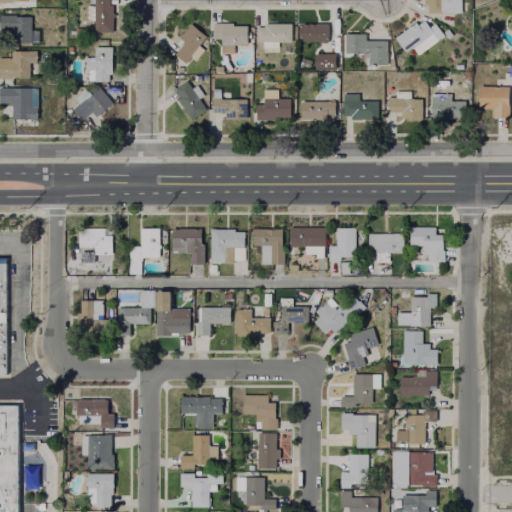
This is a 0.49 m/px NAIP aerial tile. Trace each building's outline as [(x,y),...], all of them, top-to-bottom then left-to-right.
[(111,3),(111,29),(95,29),(95,18),(86,18),(86,3),(93,3),(93,0),(108,0),(108,3),(111,3)] [(458,0),(458,10),(428,10),(428,3),(423,3),(423,0),(458,0)] [(0,13),(30,13),(30,40),(10,40),(10,26),(0,26),(0,13)] [(423,18),(428,25),(433,21),(443,34),(412,58),(395,35),(415,20),(417,22),(423,18)] [(202,48),(194,57),(191,54),(184,61),(173,51),(182,42),(183,39),(178,35),(191,20),(206,33),(197,43),(202,48)] [(245,23),(245,42),(232,42),(232,49),(220,49),(220,35),(212,35),(212,20),(231,20),(231,23),(245,23)] [(290,21),(290,40),(277,39),(277,46),(262,46),(262,39),(255,39),(256,24),(263,24),(263,21),(290,21)] [(328,21),(328,24),(334,24),(335,48),(320,48),(320,38),(301,38),(301,21),(328,21)] [(386,39),(386,62),(367,62),(367,50),(345,50),(345,31),(364,32),(364,39),(386,39)] [(111,45),(110,71),(108,71),(108,79),(87,79),(87,70),(83,70),(83,55),(93,55),(93,45),(111,45)] [(34,49),(34,61),(29,61),(29,76),(0,75),(0,55),(10,55),(10,49),(34,49)] [(312,63),(308,67),(298,57),(301,53),(312,63)] [(334,54),(314,54),(314,71),(335,71),(334,54)] [(186,77),(191,86),(195,83),(202,94),(199,96),(205,107),(190,117),(176,94),(172,86),(186,77)] [(509,84),(509,114),(492,114),(492,106),(479,105),(479,84),(509,84)] [(97,86),(110,101),(94,114),(90,109),(80,117),(72,108),(79,102),(74,96),(85,86),(90,92),(97,86)] [(244,97),(244,116),(224,116),(224,110),(212,110),(212,86),(225,86),(225,97),(244,97)] [(35,105),(35,117),(11,117),(11,100),(0,100),(0,87),(29,88),(29,105),(35,105)] [(409,89),(409,97),(421,97),(421,116),(386,116),(387,95),(395,95),(395,89),(409,89)] [(377,98),(377,116),(362,116),(362,119),(352,119),(352,114),(342,114),(342,100),(340,100),(340,91),(358,91),(358,98),(377,98)] [(465,99),(464,116),(431,115),(431,92),(450,92),(450,99),(465,99)] [(288,96),(288,118),(255,117),(255,102),(263,102),(263,96),(288,96)] [(332,99),(332,119),(300,119),(300,99),(332,99)] [(324,226),(324,247),(322,247),(322,253),(303,253),(303,244),(289,244),(289,225),(324,226)] [(444,233),(443,260),(426,259),(426,253),(421,253),(421,245),(419,245),(419,252),(412,252),(412,244),(409,244),(409,225),(435,225),(435,232),(444,233)] [(110,233),(110,253),(92,253),(92,245),(77,245),(77,226),(103,227),(103,233),(110,233)] [(139,273),(127,273),(128,244),(139,244),(139,226),(158,226),(158,256),(139,257),(139,273)] [(354,226),(354,254),(340,254),(340,259),(327,259),(328,244),(335,244),(335,226),(354,226)] [(202,240),(202,261),(189,261),(189,249),(170,249),(170,227),(200,227),(200,240),(202,240)] [(243,230),(243,244),(231,244),(231,262),(223,261),(223,259),(214,259),(214,253),(210,253),(210,227),(224,227),(224,230),(243,230)] [(281,227),(281,262),(261,262),(261,242),(252,242),(252,227),(281,227)] [(403,232),(403,251),(388,251),(388,261),(368,261),(368,232),(403,232)] [(243,249),(233,249),(233,261),(244,261),(243,249)] [(364,273),(340,273),(340,259),(364,261),(364,273)] [(168,291),(168,308),(156,310),(155,290),(168,291)] [(436,291),(436,306),(432,306),(432,323),(396,322),(396,310),(409,310),(409,295),(427,295),(427,291),(436,291)] [(308,304),(308,320),(287,320),(287,332),(273,332),(273,319),(278,319),(279,296),(290,296),(290,304),(308,304)] [(348,323),(335,334),(330,327),(324,332),(314,320),(321,314),(315,307),(330,296),(339,306),(336,308),(348,323)] [(101,299),(101,331),(75,331),(75,311),(79,311),(79,299),(101,299)] [(148,306),(148,321),(129,321),(129,333),(116,332),(116,306),(148,306)] [(229,306),(229,322),(208,321),(208,333),(198,333),(198,306),(229,306)] [(249,316),(262,316),(262,311),(268,311),(268,331),(235,330),(235,307),(250,307),(249,316)] [(188,318),(187,333),(169,332),(169,335),(156,335),(156,310),(170,310),(169,318),(188,318)] [(369,363),(349,369),(345,358),(342,341),(349,339),(347,332),(372,325),(377,344),(365,347),(369,363)] [(436,347),(435,361),(397,361),(397,352),(401,352),(402,329),(421,329),(421,341),(428,341),(428,347),(436,347)] [(436,370),(436,384),(434,384),(434,387),(427,387),(427,394),(399,393),(399,375),(415,375),(415,370),(436,370)] [(382,387),(382,408),(354,408),(354,406),(341,405),(341,394),(351,394),(351,373),(379,373),(379,387),(382,387)] [(273,400),(273,427),(254,427),(254,412),(241,411),(242,392),(266,393),(266,400),(273,400)] [(220,396),(220,412),(211,412),(211,427),(194,427),(195,410),(179,410),(179,394),(209,394),(220,396)] [(106,397),(107,412),(112,412),(111,425),(99,425),(99,421),(77,422),(77,413),(75,413),(74,398),(106,397)] [(0,511),(0,406),(17,406),(17,511),(0,511)] [(435,409),(435,419),(424,419),(424,441),(419,441),(419,446),(404,446),(404,439),(394,439),(394,428),(404,428),(404,413),(421,413),(421,408),(435,409)] [(380,413),(380,423),(374,423),(374,446),(354,446),(355,433),(347,433),(347,428),(340,428),(340,411),(350,411),(380,413)] [(109,434),(109,467),(86,466),(87,433),(109,434)] [(215,444),(215,458),(207,458),(207,462),(193,462),(193,466),(179,466),(179,453),(190,453),(191,433),(207,433),(207,444),(215,444)] [(276,434),(276,469),(257,469),(257,463),(246,463),(246,450),(257,450),(257,434),(276,434)] [(30,441),(30,449),(20,449),(20,441),(30,441)] [(394,451),(432,452),(432,475),(436,475),(436,489),(394,489),(394,451)] [(371,456),(371,465),(366,465),(366,481),(349,481),(349,486),(339,486),(340,470),(347,470),(348,453),(366,453),(366,456),(371,456)] [(37,488),(22,489),(21,464),(36,463),(37,488)] [(221,472),(221,482),(208,482),(207,505),(191,505),(191,485),(179,485),(179,472),(192,472),(192,476),(206,476),(206,472),(221,472)] [(112,473),(112,492),(109,492),(109,506),(95,506),(95,498),(86,498),(87,473),(112,473)] [(275,496),(275,507),(261,507),(261,503),(244,503),(244,487),(234,487),(234,475),(264,475),(264,496),(275,496)] [(436,490),(436,506),(428,506),(428,511),(430,511),(392,511),(392,508),(401,509),(402,494),(424,494),(424,490),(436,490)] [(376,497),(376,511),(348,511),(348,507),(340,507),(340,491),(350,491),(350,497),(376,497)]
